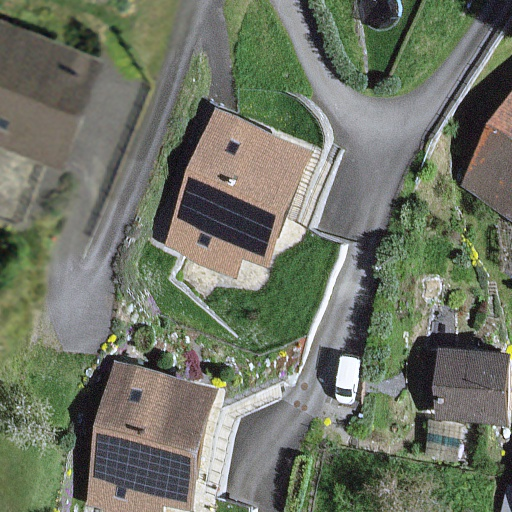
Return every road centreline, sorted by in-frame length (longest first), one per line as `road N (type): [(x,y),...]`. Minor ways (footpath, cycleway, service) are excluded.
road 1 (residential): [(406,139),(301,402),(270,511)]
road 2 (residential): [(197,0),(114,236),(86,273),(68,280)]
road 3 (residential): [(406,139),(369,123),(330,90),(284,0)]
road 4 (residential): [(500,0),(406,139)]
